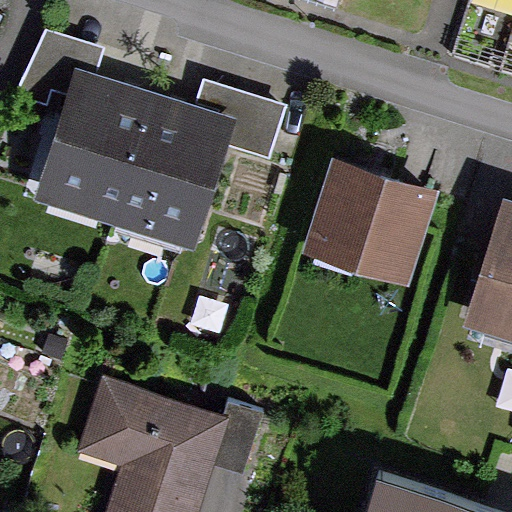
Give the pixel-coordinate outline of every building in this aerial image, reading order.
[(119,202),(152,90),(80,68),(46,181),(119,202)] [(191,224),(225,112),(152,90),(119,202),(191,224)] [(417,188),(334,163),(305,255),(406,286),(434,194),(417,188)] [(511,316),(511,195),(509,194),(475,305),(511,316)] [(179,511),(206,424),(90,389),(70,453),(112,465),(98,511),(179,511)] [(454,511),(386,491),(378,511),(454,511)]
